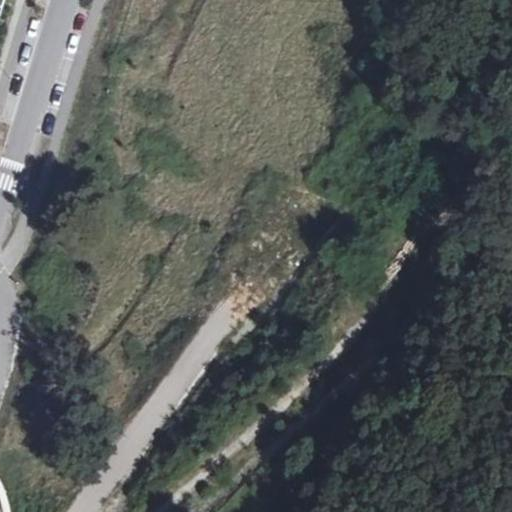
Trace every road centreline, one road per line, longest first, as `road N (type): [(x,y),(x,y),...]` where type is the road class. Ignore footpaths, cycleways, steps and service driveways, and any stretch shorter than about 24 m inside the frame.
road 1 (track): [(500,0),(483,176),(481,315),(423,511)]
road 2 (track): [(483,176),(343,341),(154,511)]
road 3 (residential): [(235,307),(85,511)]
road 4 (secondary): [(60,0),(0,191)]
